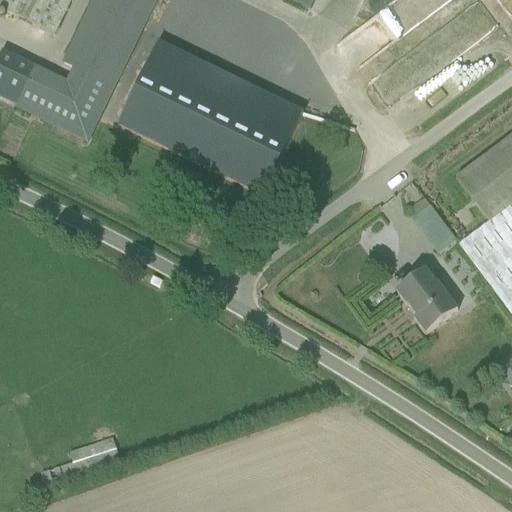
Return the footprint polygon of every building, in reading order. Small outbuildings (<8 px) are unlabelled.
[(0,0),(0,13),(54,38),(71,0),(0,0)] [(114,93),(160,0),(96,0),(62,68),(73,75),(114,93)] [(273,0),(308,17),(316,0),(273,0)] [(412,3),(425,27),(439,19),(434,11),(426,15),(418,0),(393,0),(399,10),(412,3)] [(485,49),(505,36),(487,9),(432,47),(469,101),(504,77),(485,49)] [(0,100),(9,104),(24,72),(0,61),(0,100)] [(114,93),(73,75),(69,85),(35,69),(16,112),(90,145),(114,93)] [(486,224),(511,205),(511,141),(456,184),(486,224)] [(511,209),(491,225),(458,249),(511,321),(511,209)] [(423,342),(456,316),(424,275),(391,301),(423,342)]
